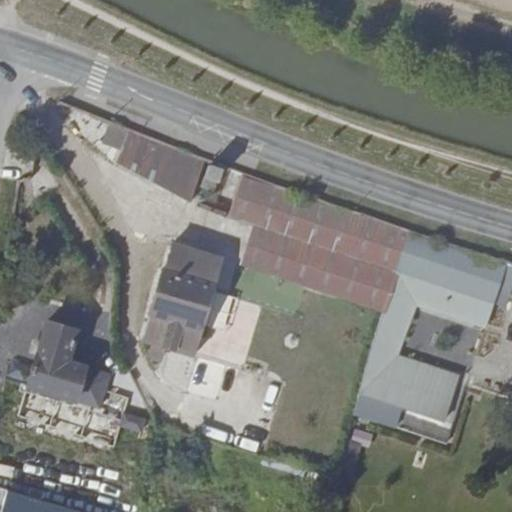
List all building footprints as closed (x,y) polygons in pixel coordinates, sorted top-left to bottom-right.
[(209,152),(111,117),(103,147),(121,153),(117,170),(196,197),(209,152)] [(423,225),(247,166),(218,253),(175,241),(165,273),(160,272),(145,314),(151,317),(142,342),(152,346),(150,351),(165,356),(167,348),(200,357),(232,257),(389,305),(423,225)] [(389,305),(377,346),(480,376),(511,271),(511,253),(423,225),(389,305)] [(49,321),(30,385),(103,405),(111,374),(71,363),(79,331),(49,321)] [(235,420),(233,430),(258,436),(261,426),(235,420)] [(0,511),(95,511),(0,488),(0,511)]
